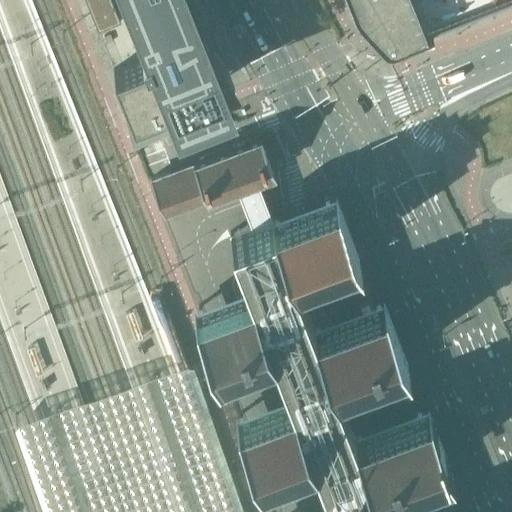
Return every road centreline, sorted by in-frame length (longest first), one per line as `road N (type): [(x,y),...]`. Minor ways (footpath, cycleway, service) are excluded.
road 1 (primary): [(333,169),(493,511)]
road 2 (primary): [(511,422),(385,147)]
road 3 (primary): [(243,0),(315,138)]
road 4 (primary): [(367,117),(298,0)]
